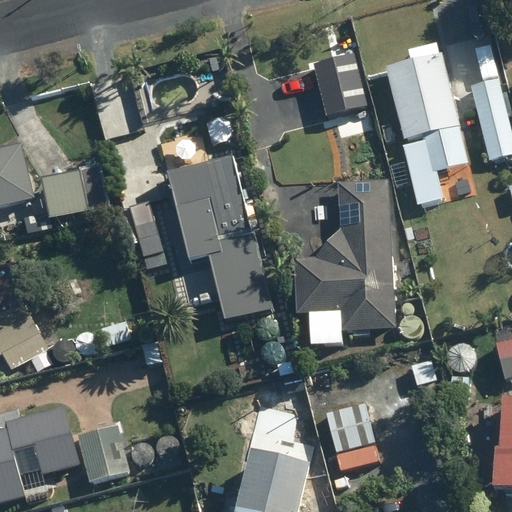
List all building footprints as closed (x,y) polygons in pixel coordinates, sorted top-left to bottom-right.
[(420,185),(452,176),(445,152),(465,147),(462,137),(467,136),(447,64),(443,65),(439,50),(412,58),(416,72),(391,79),(410,149),(428,145),(432,156),(413,161),(420,185)] [(276,147),(286,143),(294,168),(319,161),(311,136),(335,129),(321,82),(262,99),(276,147)] [(476,95),(493,168),(511,164),(511,125),(503,89),(476,95)] [(373,114),(345,123),(363,182),(391,173),(373,114)] [(0,219),(41,209),(26,154),(0,160),(0,219)] [(277,318),(239,168),(173,184),(195,269),(214,265),(230,329),(277,318)] [(86,179),(94,218),(112,214),(104,175),(86,179)] [(83,185),(51,191),(55,218),(39,221),(41,236),(58,234),(56,224),(89,218),(83,185)] [(401,336),(392,188),(341,191),(344,241),(321,267),(299,268),(302,322),(345,319),(346,339),(401,336)] [(134,217),(149,265),(167,258),(153,211),(134,217)] [(127,300),(133,324),(145,322),(140,298),(127,300)] [(0,363),(6,360),(15,377),(52,357),(26,310),(0,324),(0,363)] [(130,329),(106,336),(111,353),(135,346),(130,329)] [(510,388),(511,387),(511,347),(501,350),(510,388)] [(166,372),(161,351),(148,354),(154,375),(166,372)] [(132,381),(151,376),(146,357),(127,363),(132,381)] [(315,382),(320,400),(336,396),(331,377),(315,382)] [(299,380),(278,386),(283,405),(305,399),(299,380)] [(340,461),(379,451),(369,412),(330,422),(340,461)] [(503,462),(500,502),(511,502),(511,412),(510,412),(507,463),(503,462)] [(0,511),(20,511),(31,509),(19,465),(40,460),(47,486),(86,476),(70,416),(11,431),(13,438),(0,441),(0,511)] [(82,444),(94,491),(134,480),(122,433),(82,444)] [(158,450),(158,451),(157,452),(157,450),(156,449),(155,449),(154,448),(153,447),(152,446),(151,446),(150,446),(149,445),(147,445),(146,445),(145,445),(144,446),(142,446),(141,447),(140,447),(139,447),(138,448),(137,449),(136,450),(135,450),(135,451),(134,452),(134,453),(133,454),(133,455),(133,456),(133,457),(133,458),(133,459),(133,460),(133,461),(133,462),(134,463),(135,464),(135,465),(136,466),(137,466),(138,467),(138,468),(139,468),(140,468),(141,469),(142,469),(143,469),(144,469),(145,469),(146,469),(148,469),(149,469),(150,468),(151,468),(152,468),(153,467),(154,466),(155,465),(156,464),(157,463),(158,462),(158,461),(158,460),(159,459),(159,458),(160,459),(161,460),(161,461),(162,462),(163,463),(164,463),(165,464),(166,464),(167,464),(168,465),(169,465),(170,465),(172,465),(173,464),(174,464),(175,464),(176,463),(177,463),(178,462),(178,461),(179,461),(180,460),(180,459),(181,458),(181,457),(182,456),(182,455),(182,454),(182,453),(182,452),(182,451),(182,450),(182,449),(181,448),(181,447),(180,446),(180,445),(179,444),(178,444),(177,443),(177,442),(176,442),(175,441),(174,441),(173,441),(172,441),(171,441),(169,441),(168,441),(167,441),(166,441),(165,442),(164,442),(163,443),(162,443),(162,444),(161,445),(160,446),(159,447),(159,448),(159,449),(158,450)] [(318,474),(316,479),(259,465),(259,467),(253,467),(249,483),(255,484),(248,511),(339,511),(341,511),(331,477),(318,474)] [(374,465),(348,474),(351,483),(378,474),(374,465)]
